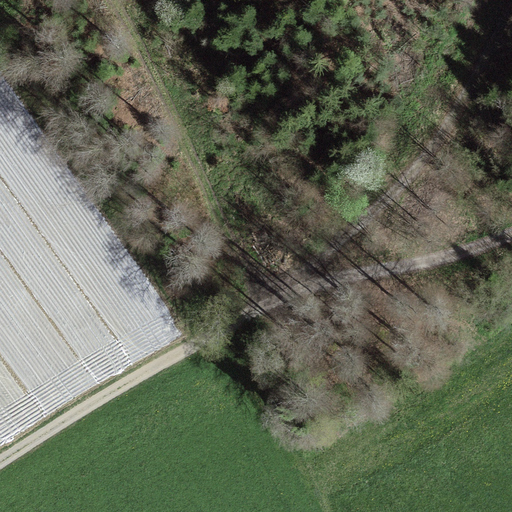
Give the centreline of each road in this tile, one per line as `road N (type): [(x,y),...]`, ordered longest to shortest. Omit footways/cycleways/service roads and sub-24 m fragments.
road 1 (track): [(511,232),(290,286),(0,472)]
road 2 (track): [(290,286),(428,165),(503,0)]
